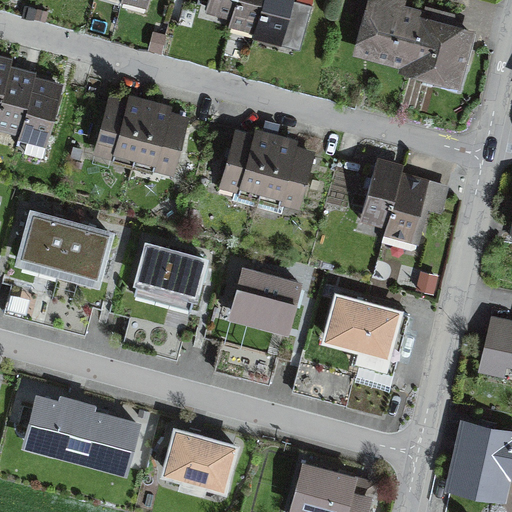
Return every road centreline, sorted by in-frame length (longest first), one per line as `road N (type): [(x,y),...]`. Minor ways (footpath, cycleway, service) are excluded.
road 1 (residential): [(484,158),(0,24)]
road 2 (residential): [(0,342),(418,455)]
road 3 (residential): [(484,158),(418,455)]
